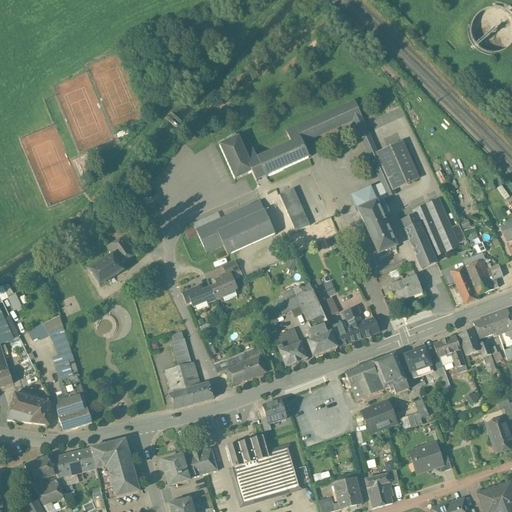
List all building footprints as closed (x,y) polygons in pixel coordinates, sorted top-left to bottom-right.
[(380,185),(369,190),(376,205),(396,196),(362,118),(355,102),(286,132),(291,143),(257,158),(253,150),(246,153),(239,137),(219,146),(220,147),(227,163),(227,164),(235,180),(234,180),(235,181),(252,173),(256,182),(257,182),(266,178),(309,159),(303,144),(353,122),(380,185)] [(402,143),(379,154),(395,191),(418,180),(402,143)] [(395,248),(376,205),(369,190),(369,189),(351,197),(378,256),(395,248)] [(293,190),(279,196),(296,233),(309,227),(293,190)] [(414,212),(415,215),(434,258),(458,247),(457,245),(466,242),(458,225),(450,229),(438,201),(414,212)] [(260,203),(197,231),(196,230),(206,254),(223,246),(225,251),(227,257),(228,257),(275,236),(265,211),(264,211),(260,202),(260,203)] [(436,264),(434,258),(415,215),(401,222),(422,270),(436,264)] [(511,228),(501,232),(507,244),(511,242),(511,228)] [(125,236),(107,248),(112,256),(113,256),(119,266),(137,255),(125,236)] [(225,251),(215,256),(217,261),(227,257),(225,251)] [(278,252),(240,269),(244,278),(282,261),(278,252)] [(483,255),(472,260),(474,265),(483,262),(485,261),(483,255)] [(112,256),(89,271),(99,287),(123,272),(119,266),(113,256),(112,256)] [(297,263),(290,261),(287,268),(294,270),(297,263)] [(235,262),(223,267),(226,273),(231,271),(233,275),(233,274),(239,271),(239,272),(235,262)] [(474,265),(451,274),(464,305),(478,300),(477,297),(499,288),(496,280),(503,278),(498,265),(490,269),(488,263),(484,265),(483,262),(474,265)] [(230,275),(214,281),(216,286),(210,288),(210,289),(215,301),(216,302),(223,298),(222,296),(236,290),(230,275)] [(403,281),(410,298),(422,294),(416,277),(403,281)] [(142,288),(134,279),(130,282),(139,291),(142,288)] [(410,298),(403,281),(389,287),(396,304),(410,298)] [(319,306),(313,294),(308,283),(299,288),(283,295),(285,299),(287,303),(296,299),(302,310),(308,324),(324,317),(319,306)] [(332,284),(325,287),(329,297),(336,294),(332,284)] [(210,289),(201,293),(199,288),(182,295),(186,305),(191,303),(193,308),(207,302),(208,305),(215,301),(210,289)] [(11,311),(18,309),(14,294),(7,296),(11,311)] [(285,299),(276,302),(283,316),(291,312),(287,303),(285,299)] [(333,299),(319,306),(324,317),(326,321),(340,315),(333,299)] [(357,309),(342,315),(344,320),(346,319),(347,321),(350,319),(360,316),(357,309)] [(427,310),(409,312),(409,319),(427,317),(427,310)] [(0,311),(0,375),(9,372),(0,346),(0,345),(8,343),(19,338),(9,316),(4,319),(0,311)] [(490,318),(497,337),(505,334),(506,337),(508,341),(510,340),(511,339),(511,324),(507,311),(490,318)] [(350,319),(358,341),(377,334),(369,313),(360,316),(350,319)] [(324,317),(308,324),(312,332),(324,327),(325,330),(329,328),(326,321),(324,317)] [(497,337),(490,318),(473,324),(479,340),(493,335),(494,338),(497,337)] [(273,319),(262,323),(266,334),(277,330),(273,319)] [(358,341),(350,319),(347,321),(346,319),(344,320),(345,323),(331,328),(339,348),(358,341)] [(63,327),(48,333),(52,344),(66,337),(63,327)] [(331,333),(327,335),(325,330),(324,327),(312,332),(307,334),(309,341),(307,342),(313,359),(337,349),(331,333)] [(293,331),(273,338),(278,353),(284,370),(292,367),(298,365),(297,365),(306,362),(300,345),(298,345),(293,331)] [(473,331),(458,336),(459,337),(466,357),(480,352),(482,359),(491,355),(487,342),(478,346),(473,332),(474,332),(473,331)] [(181,333),(172,336),(174,343),(183,341),(181,333)] [(66,337),(52,344),(56,351),(58,357),(71,353),(66,337)] [(455,337),(433,345),(438,359),(453,354),(460,373),(467,371),(460,351),(455,337)] [(508,341),(506,337),(500,340),(507,360),(511,358),(511,348),(511,346),(510,340),(508,341)] [(174,343),(171,344),(178,368),(183,367),(190,365),(183,341),(174,343)] [(496,345),(490,347),(495,363),(501,361),(496,345)] [(259,347),(213,366),(217,377),(225,373),(231,388),(264,375),(258,360),(263,358),(263,357),(259,347)] [(425,348),(403,356),(410,375),(411,374),(413,380),(433,373),(431,367),(432,367),(425,348)] [(71,353),(58,357),(52,359),(60,382),(68,379),(69,384),(78,381),(77,377),(79,376),(71,353)] [(383,360),(397,395),(409,390),(405,382),(406,382),(405,381),(395,356),(395,355),(394,355),(383,360)] [(266,356),(263,357),(263,358),(258,360),(264,375),(272,371),(266,356)] [(397,395),(383,360),(373,364),(372,364),(383,391),(383,392),(389,389),(391,393),(393,392),(395,396),(397,395)] [(183,367),(195,405),(212,399),(208,385),(200,388),(193,364),(190,365),(183,367)] [(372,364),(345,375),(356,403),(383,392),(383,391),(372,364)] [(195,405),(183,367),(165,372),(172,396),(169,396),(174,411),(195,405)] [(9,372),(0,375),(0,388),(13,385),(9,372)] [(83,397),(74,399),(69,384),(68,379),(60,382),(64,396),(59,397),(57,399),(58,403),(61,404),(62,404),(63,407),(56,409),(58,419),(64,432),(91,424),(87,411),(83,397)] [(78,381),(69,384),(74,399),(83,397),(78,381)] [(469,405),(477,399),(473,392),(464,397),(469,405)] [(37,401),(32,399),(15,394),(10,414),(31,420),(30,424),(49,427),(50,406),(36,404),(37,401)] [(428,417),(422,400),(414,403),(419,413),(421,420),(428,417)] [(508,400),(497,403),(501,413),(505,412),(503,407),(510,405),(508,400)] [(280,402),(263,408),(269,425),(286,419),(280,402)] [(388,403),(361,413),(370,435),(396,424),(388,403)] [(511,423),(511,411),(510,405),(503,407),(505,412),(509,424),(511,423)] [(419,413),(413,415),(417,427),(422,425),(419,413)] [(31,420),(10,414),(8,421),(8,422),(30,424),(31,420)] [(413,415),(407,417),(411,428),(417,427),(413,415)] [(407,417),(402,419),(405,430),(411,428),(407,417)] [(511,443),(504,419),(486,425),(496,454),(511,449),(511,443)] [(362,432),(357,433),(359,444),(365,443),(362,432)] [(268,455),(263,437),(225,448),(231,470),(269,459),(268,455)] [(139,492),(125,441),(91,450),(93,461),(94,460),(96,470),(107,467),(110,476),(109,477),(110,477),(116,498),(139,492)] [(433,445),(409,453),(412,463),(415,462),(415,465),(416,465),(419,474),(430,470),(429,467),(439,464),(442,463),(440,455),(438,456),(437,454),(436,454),(433,445)] [(288,449),(268,455),(269,459),(231,470),(242,505),(299,489),(288,449)] [(91,450),(50,460),(58,480),(96,470),(94,460),(93,461),(91,450)] [(211,450),(201,452),(191,454),(191,455),(182,458),(188,481),(218,472),(211,450)] [(446,453),(440,455),(442,463),(439,464),(442,473),(452,469),(446,453)] [(180,458),(162,463),(167,479),(167,480),(169,487),(188,482),(188,481),(182,458),(181,457),(180,457),(180,458)] [(47,458),(25,467),(32,486),(40,501),(44,509),(45,511),(57,511),(67,508),(67,507),(66,507),(56,482),(56,481),(47,458)] [(396,471),(387,474),(387,476),(387,475),(388,478),(391,478),(393,486),(399,485),(396,471)] [(315,480),(329,476),(327,472),(314,476),(315,480)] [(387,476),(365,481),(372,510),(392,504),(391,498),(393,497),(390,487),(393,486),(391,478),(388,478),(387,475),(387,476)] [(355,480),(334,485),(334,487),(336,486),(340,502),(338,502),(340,511),(361,506),(355,480)] [(511,511),(511,492),(509,484),(479,495),(484,511),(489,511),(497,509),(497,511),(511,511)] [(322,501),(325,511),(336,511),(338,511),(334,498),(322,501)] [(192,511),(189,500),(169,506),(170,511),(192,511)] [(464,500),(442,508),(439,509),(439,507),(432,510),(433,511),(467,511),(468,511),(464,500)] [(44,509),(40,501),(25,510),(26,511),(43,511),(43,510),(44,509)]
